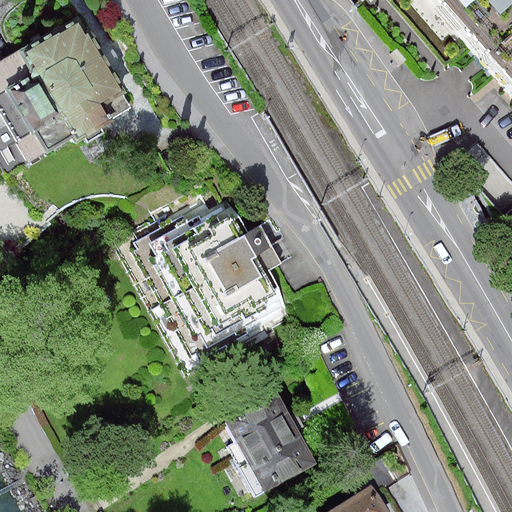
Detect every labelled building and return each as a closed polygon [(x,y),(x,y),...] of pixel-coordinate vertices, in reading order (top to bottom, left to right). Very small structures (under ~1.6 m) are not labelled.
[(511,1),(511,2),(508,0),(424,0),(511,97),(511,1)] [(131,108),(81,21),(29,52),(39,69),(0,90),(0,110),(18,142),(35,132),(48,156),(131,108)] [(209,184),(104,246),(178,371),(283,310),(209,184)] [(275,386),(214,419),(256,496),(317,463),(275,386)] [(389,511),(372,484),(327,511),(389,511)]
